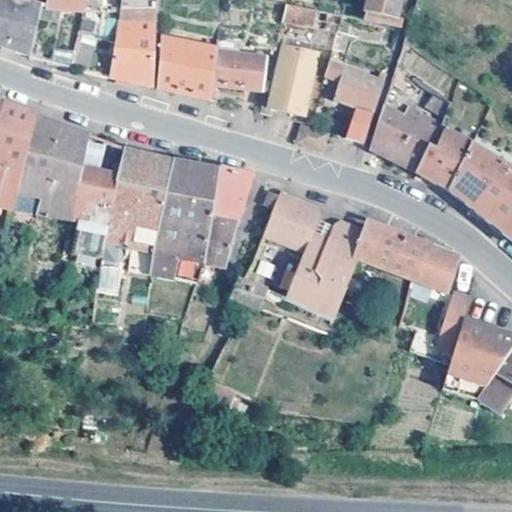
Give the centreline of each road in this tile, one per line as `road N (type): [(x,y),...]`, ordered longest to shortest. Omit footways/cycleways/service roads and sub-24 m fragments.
road 1 (tertiary): [(511,284),(409,206),(130,123),(0,72)]
road 2 (secondary): [(275,511),(0,491)]
